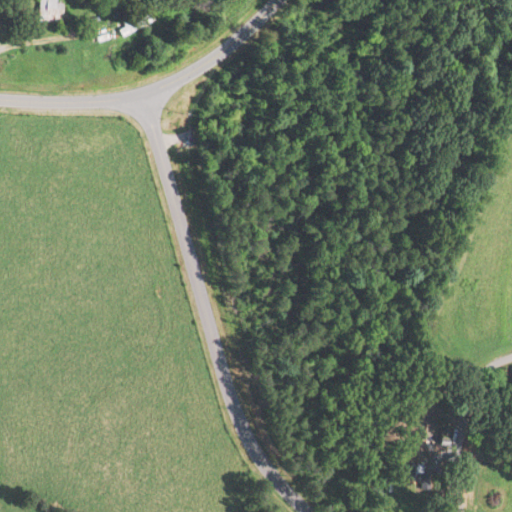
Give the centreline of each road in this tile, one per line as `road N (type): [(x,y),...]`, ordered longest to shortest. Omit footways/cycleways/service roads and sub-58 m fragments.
road 1 (residential): [(301,511),(252,444),(218,356),(145,93)]
road 2 (tertiary): [(0,98),(145,93),(209,59),(275,0)]
